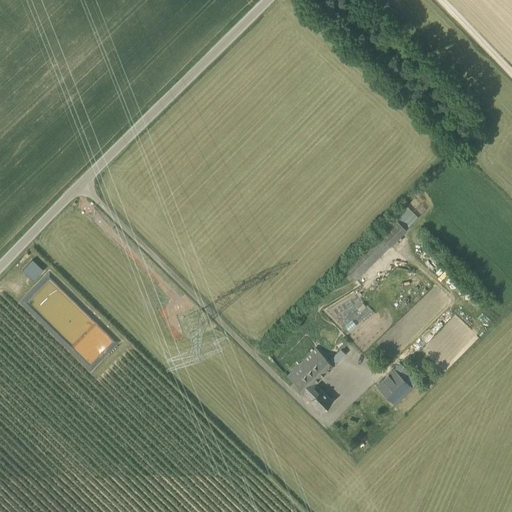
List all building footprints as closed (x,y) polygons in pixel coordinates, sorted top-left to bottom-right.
[(344,268),(355,280),(407,229),(411,225),(399,213),(395,218),(344,268)] [(47,268),(37,258),(28,267),(38,277),(47,268)] [(344,337),(340,341),(345,346),(349,342),(344,337)] [(321,410),(332,400),(315,383),(334,365),(346,354),(341,348),(329,360),(316,348),(298,365),(305,372),(294,383),(321,410)] [(376,386),(395,405),(403,397),(407,393),(413,387),(394,368),(376,386)]
